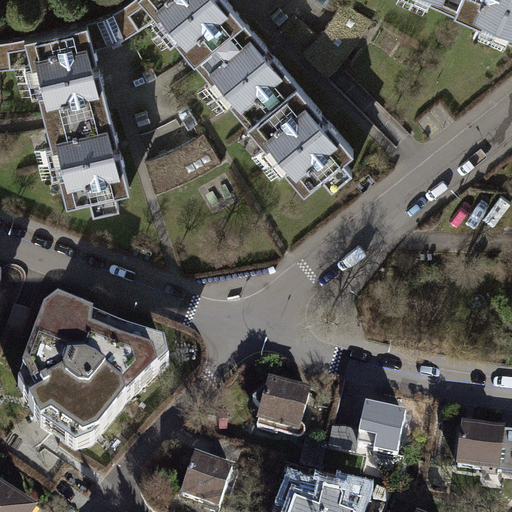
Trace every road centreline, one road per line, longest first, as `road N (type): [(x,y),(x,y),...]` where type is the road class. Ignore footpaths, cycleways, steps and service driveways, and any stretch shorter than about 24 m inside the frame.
road 1 (residential): [(250,330),(511,109)]
road 2 (residential): [(250,330),(366,370),(511,394)]
road 3 (residential): [(0,236),(250,330)]
road 4 (residential): [(106,493),(250,330)]
